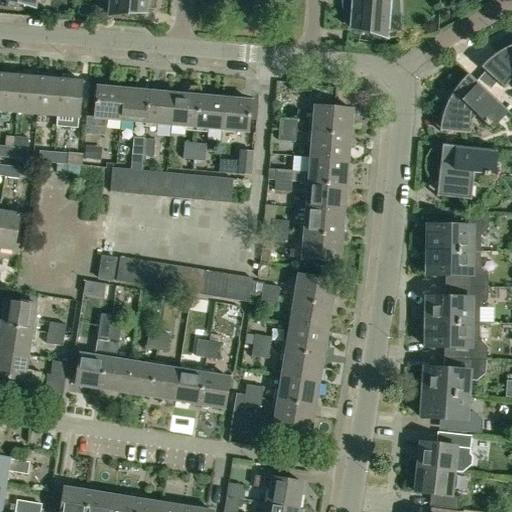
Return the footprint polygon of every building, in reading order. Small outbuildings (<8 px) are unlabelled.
[(2,0),(37,9),(37,0),(2,0)] [(149,9),(157,10),(158,6),(159,2),(158,0),(112,0),(111,17),(148,14),(149,9)] [(343,2),(345,12),(345,15),(345,19),(345,22),(345,25),(353,25),(353,29),(389,39),(392,1),(397,1),(397,0),(355,0),(355,3),(343,2)] [(511,54),(507,57),(501,61),(498,63),(494,66),(488,72),(487,73),(506,89),(511,81),(511,54)] [(0,75),(0,112),(17,114),(20,77),(0,75)] [(446,131),(446,133),(470,135),(471,122),(476,116),(484,123),(483,124),(487,128),(488,127),(491,130),(508,112),(468,75),(463,81),(464,82),(464,81),(465,82),(458,90),(461,93),(458,97),(455,102),(452,108),(450,114),(449,119),(447,123),(447,129),(446,132),(446,131)] [(20,77),(17,114),(37,116),(40,79),(20,77)] [(40,79),(37,116),(54,117),(57,118),(60,81),(40,79)] [(54,117),(54,127),(75,128),(76,119),(78,119),(82,83),(60,81),(57,118),(54,117)] [(94,118),(93,135),(104,136),(105,119),(120,120),(123,89),(97,87),(94,118)] [(123,89),(120,120),(145,123),(148,91),(123,89)] [(148,91),(145,123),(170,125),(173,94),(148,91)] [(173,94),(170,125),(195,127),(198,96),(173,94)] [(198,96),(195,127),(221,130),(223,98),(198,96)] [(223,98),(221,130),(236,131),(234,147),(246,148),(250,101),(223,98)] [(313,107),(311,132),(350,136),(352,110),(313,107)] [(280,119),(279,129),(296,131),(297,120),(280,119)] [(279,129),(278,141),(295,143),(296,131),(279,129)] [(311,132),(309,158),(348,161),(350,136),(311,132)] [(133,138),(132,155),(142,156),(144,139),(133,138)] [(144,139),(142,156),(154,157),(155,140),(144,139)] [(184,143),(183,160),(192,160),(194,144),(184,143)] [(194,144),(192,160),(204,161),(206,145),(194,144)] [(0,157),(13,160),(14,148),(0,146),(0,157)] [(442,146),(441,154),(442,154),(444,154),(443,164),(447,164),(449,165),(446,197),(445,197),(445,198),(471,201),(473,185),(472,185),(473,173),(484,175),(483,177),(488,177),(489,176),(493,176),(494,175),(493,175),(495,157),(496,157),(496,152),(442,146)] [(86,147),(84,159),(101,161),(102,148),(86,147)] [(14,148),(13,160),(26,161),(28,150),(14,148)] [(39,151),(38,163),(41,163),(53,164),(54,152),(39,151)] [(238,161),(237,175),(251,176),(253,152),(239,151),(238,161)] [(54,152),(53,164),(57,164),(68,165),(69,154),(54,152)] [(309,158),(307,183),(346,186),(348,161),(309,158)] [(57,164),(56,173),(67,174),(74,174),(79,175),(79,174),(80,167),(80,166),(68,165),(57,164)] [(6,166),(4,177),(19,179),(21,168),(6,166)] [(111,168),(110,193),(122,194),(124,169),(111,168)] [(124,169),(122,194),(134,195),(136,171),(124,169)] [(275,170),(275,181),(292,182),(293,171),(275,170)] [(136,171),(134,195),(147,196),(149,172),(136,171)] [(149,172),(147,196),(159,197),(161,173),(149,172)] [(161,173),(159,197),(171,197),(173,174),(165,173),(161,173)] [(173,174),(171,197),(184,198),(185,175),(173,174)] [(185,175),(184,198),(196,199),(197,176),(185,175)] [(197,176),(196,199),(207,200),(209,177),(197,176)] [(209,177),(207,200),(219,201),(220,178),(209,177)] [(220,178),(219,201),(231,202),(232,179),(220,178)] [(275,181),(274,192),(291,193),(292,182),(275,181)] [(307,183),(305,208),(344,211),(346,186),(307,183)] [(305,208),(303,233),(342,237),(344,211),(305,208)] [(0,211),(0,248),(13,251),(20,214),(0,211)] [(428,227),(428,252),(480,252),(481,237),(489,229),(489,216),(454,215),(454,227),(428,227)] [(271,220),(270,231),(288,232),(289,221),(271,220)] [(270,231),(269,242),(287,244),(288,232),(270,231)] [(303,233),(301,259),(340,263),(342,237),(303,233)] [(428,252),(427,277),(453,277),(453,288),(488,289),(488,277),(480,268),(480,252),(428,252)] [(100,257),(97,278),(111,281),(114,259),(100,257)] [(119,258),(115,281),(127,283),(131,260),(119,258)] [(131,260),(127,283),(139,285),(143,261),(131,260)] [(143,261),(139,285),(142,285),(151,287),(154,263),(143,261)] [(154,263),(151,287),(163,289),(166,265),(154,263)] [(166,265),(163,289),(175,291),(179,267),(166,265)] [(179,267),(175,291),(186,293),(190,269),(179,267)] [(190,269),(186,293),(199,294),(203,271),(190,269)] [(203,271),(199,294),(211,296),(215,272),(203,271)] [(215,272),(211,296),(216,297),(223,298),(227,274),(215,272)] [(227,274),(223,298),(236,300),(240,276),(227,274)] [(240,276),(236,300),(246,302),(248,302),(249,293),(251,281),(252,278),(240,276)] [(297,276),(293,301),(332,308),(336,282),(297,276)] [(251,281),(249,293),(261,295),(278,298),(280,287),(264,285),(265,282),(257,281),(251,281)] [(427,299),(427,324),(479,325),(479,308),(488,301),(488,289),(453,288),(453,299),(427,299)] [(261,295),(259,307),(276,310),(278,298),(261,295)] [(5,299),(0,326),(32,331),(37,305),(5,299)] [(293,301),(289,326),(328,333),(332,308),(293,301)] [(49,322),(47,333),(64,336),(66,325),(49,322)] [(80,354),(75,386),(99,390),(104,358),(106,342),(109,326),(99,324),(97,341),(94,357),(80,354)] [(427,324),(426,349),(452,349),(451,360),(486,361),(487,348),(479,340),(479,325),(427,324)] [(0,326),(0,328),(0,351),(28,356),(32,331),(0,326)] [(104,358),(99,390),(124,394),(129,362),(116,360),(118,344),(121,327),(109,326),(106,342),(104,358)] [(289,326),(285,351),(324,358),(328,333),(289,326)] [(148,332),(145,349),(156,351),(159,334),(148,332)] [(47,333),(46,344),(62,347),(64,336),(47,333)] [(159,334),(156,351),(167,352),(170,335),(159,334)] [(254,335),(253,345),(270,348),(271,337),(254,335)] [(197,340),(195,357),(205,358),(208,342),(197,340)] [(208,342),(205,358),(216,360),(219,343),(208,342)] [(253,345),(251,356),(268,359),(270,348),(253,345)] [(0,351),(0,377),(40,384),(42,374),(26,371),(28,356),(0,351)] [(285,351),(281,376),(320,382),(324,358),(285,351)] [(425,369),(423,394),(467,397),(468,382),(477,382),(485,374),(486,361),(451,360),(451,371),(425,369)] [(129,362),(124,394),(148,398),(153,366),(129,362)] [(153,366),(148,398),(172,402),(177,370),(153,366)] [(177,370),(172,402),(198,406),(203,374),(177,370)] [(203,374),(198,406),(223,410),(228,378),(203,374)] [(281,376),(277,401),(315,407),(320,382),(281,376)] [(246,385),(244,396),(261,398),(263,388),(246,385)] [(423,394),(422,419),(448,421),(447,432),(481,434),(482,422),(475,414),(466,413),(467,397),(423,394)] [(244,396),(243,407),(259,410),(261,398),(244,396)] [(277,401),(272,427),(311,434),(315,407),(277,401)] [(420,444),(417,469),(454,473),(462,474),(471,466),(472,458),(470,455),(472,437),(466,436),(442,434),(440,446),(420,444)] [(0,458),(0,484),(4,485),(6,472),(26,476),(28,464),(7,460),(7,459),(0,458)] [(417,469),(414,493),(435,496),(434,507),(458,510),(459,498),(451,497),(454,473),(417,469)] [(254,476),(253,487),(269,489),(266,504),(297,509),(302,484),(254,476)] [(64,488),(59,511),(85,511),(89,492),(64,488)] [(89,492),(85,511),(110,511),(113,496),(89,492)] [(113,496),(110,511),(136,511),(138,500),(113,496)] [(16,500),(14,511),(40,511),(42,504),(16,500)] [(138,500),(136,511),(161,511),(163,504),(138,500)]
